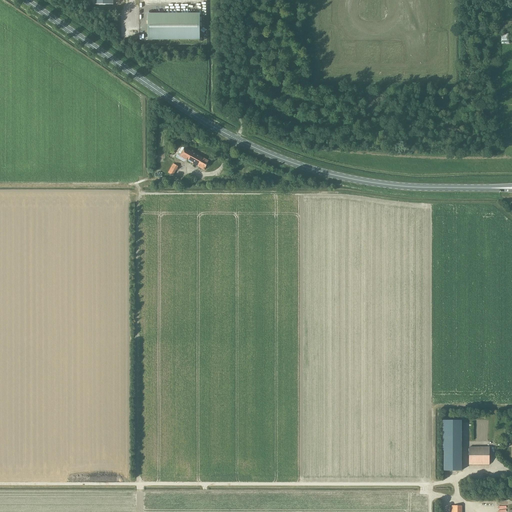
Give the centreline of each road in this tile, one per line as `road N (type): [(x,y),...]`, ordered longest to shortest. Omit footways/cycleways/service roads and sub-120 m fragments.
road 1 (secondary): [(492,187),(381,184),(252,147),(25,0)]
road 2 (track): [(233,114),(222,116),(212,102),(212,0)]
